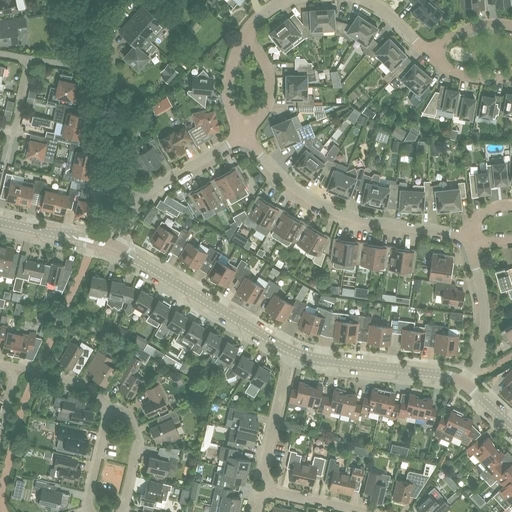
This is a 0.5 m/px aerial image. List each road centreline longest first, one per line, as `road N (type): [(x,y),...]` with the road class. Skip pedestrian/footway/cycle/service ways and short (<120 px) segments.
road 1 (residential): [(469,238),(336,212),(278,176),(243,137)]
road 2 (tertiary): [(290,352),(115,249)]
road 3 (tertiary): [(463,384),(290,352)]
road 4 (residential): [(463,384),(484,326),(469,238)]
road 5 (residential): [(132,205),(110,169),(87,65)]
road 6 (residential): [(271,490),(262,473),(290,352)]
road 7 (residential): [(132,205),(167,176),(243,137)]
